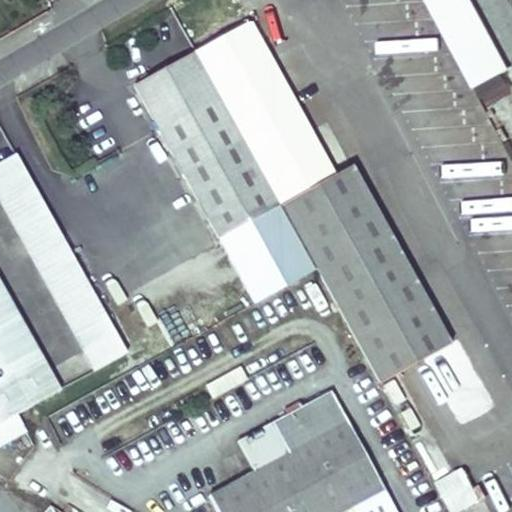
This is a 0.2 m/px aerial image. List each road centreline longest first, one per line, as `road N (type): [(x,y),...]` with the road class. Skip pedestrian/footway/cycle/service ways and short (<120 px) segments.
road 1 (unknown): [(0,92),(72,211),(133,224),(186,217),(237,288)]
road 2 (unclassified): [(0,71),(122,0)]
